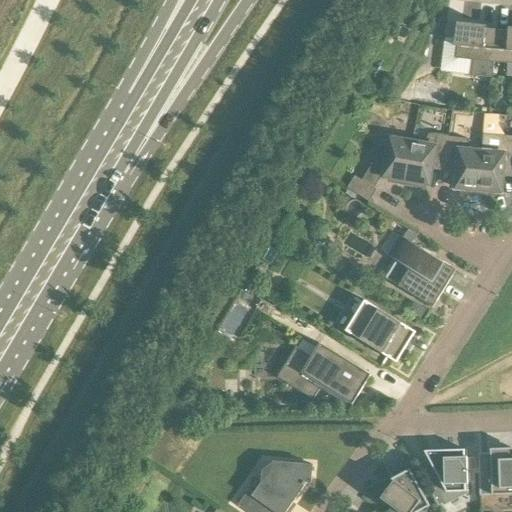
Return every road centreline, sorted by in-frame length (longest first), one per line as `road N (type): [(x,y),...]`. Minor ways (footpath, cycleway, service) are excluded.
road 1 (residential): [(387,424),(407,408),(510,239)]
road 2 (primary): [(108,166),(203,66),(249,0)]
road 3 (primary): [(108,166),(0,350)]
road 4 (residential): [(387,424),(511,419)]
